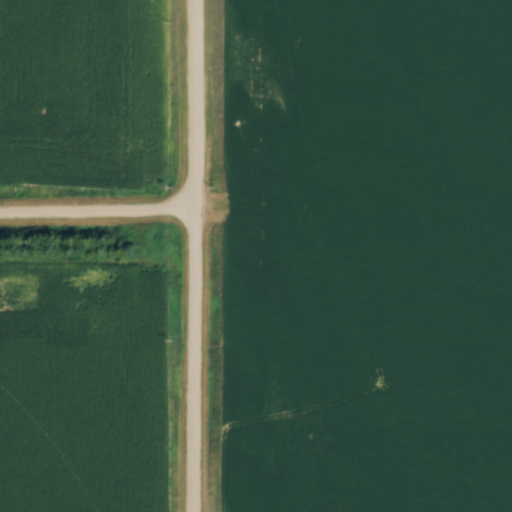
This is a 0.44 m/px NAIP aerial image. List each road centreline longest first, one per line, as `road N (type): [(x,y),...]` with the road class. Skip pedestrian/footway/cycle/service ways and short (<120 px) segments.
road 1 (residential): [(195,511),(194,0)]
road 2 (residential): [(195,213),(0,214)]
